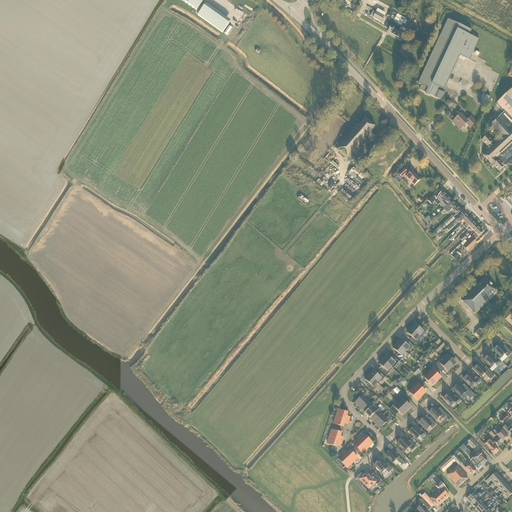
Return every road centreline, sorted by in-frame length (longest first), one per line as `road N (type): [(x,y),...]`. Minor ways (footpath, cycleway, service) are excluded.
road 1 (track): [(351,70),(179,290)]
road 2 (residential): [(416,308),(338,395),(385,444)]
road 3 (secondary): [(500,231),(393,115)]
road 4 (track): [(284,252),(342,185),(345,164),(331,148)]
road 5 (secondary): [(381,101),(293,13)]
